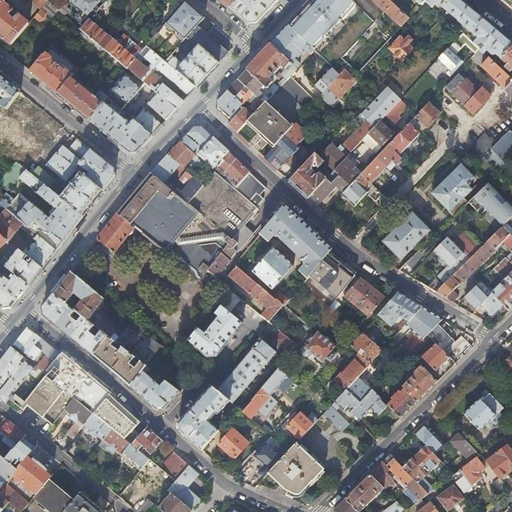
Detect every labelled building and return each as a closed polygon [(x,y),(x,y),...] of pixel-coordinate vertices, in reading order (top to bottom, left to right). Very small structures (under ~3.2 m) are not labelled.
[(29,0),(41,9),(48,1),(46,0),(29,0)] [(81,20),(85,25),(95,13),(97,12),(94,9),(100,2),(97,0),(72,0),(72,1),(84,12),(79,17),(82,19),(81,20)] [(235,0),(229,6),(249,24),(257,23),(266,12),(277,0),(235,0)] [(311,0),(288,25),(314,49),(331,66),(339,74),(343,69),(348,64),(357,74),(392,37),(375,21),(352,0),(311,0)] [(352,0),(375,21),(381,14),(366,0),(374,0),(402,26),(410,18),(390,0),(352,0)] [(459,0),(426,0),(426,1),(432,7),(437,2),(458,20),(469,7),(459,0)] [(3,1),(0,5),(0,36),(11,45),(28,25),(29,23),(19,14),(14,19),(12,18),(17,13),(3,1)] [(48,1),(41,9),(46,13),(52,18),(59,11),(58,10),(52,5),(48,1)] [(190,5),(185,1),(165,25),(170,30),(174,29),(178,33),(178,36),(183,41),(196,27),(197,27),(205,18),(200,13),(196,10),(190,5)] [(63,4),(58,10),(59,11),(65,16),(70,10),(63,4)] [(495,54),(501,59),(511,45),(511,42),(496,30),(481,17),(469,7),(458,20),(479,38),(475,43),(480,48),(485,53),(487,49),(489,50),(488,52),(492,55),(495,54)] [(41,9),(34,17),(39,22),(43,21),(47,17),(46,13),(41,9)] [(85,25),(81,30),(108,52),(116,43),(95,25),(101,18),(95,13),(85,25)] [(455,41),(459,37),(463,32),(455,24),(445,15),(436,24),(455,41)] [(288,25),(271,43),(297,68),(314,49),(288,25)] [(193,44),(195,45),(196,44),(212,59),(218,64),(228,53),(197,27),(196,27),(183,41),(177,48),(183,54),(193,44)] [(439,58),(429,69),(437,77),(443,71),(450,77),(460,66),(458,65),(462,61),(461,60),(466,54),(461,49),(466,44),(476,53),(480,48),(475,43),(463,32),(459,37),(455,41),(454,42),(442,55),(439,58)] [(389,48),(402,60),(414,48),(409,43),(413,38),(409,35),(405,39),(401,35),(389,48)] [(442,55),(454,42),(447,35),(431,51),(439,58),(442,55)] [(412,42),(416,45),(421,40),(418,36),(412,42)] [(116,43),(108,52),(127,68),(135,59),(116,43)] [(258,57),(247,69),(263,85),(270,91),(273,93),(278,88),(273,82),(277,77),(276,76),(277,74),(276,72),(282,65),(285,69),(281,73),(284,77),(280,81),(282,83),(289,76),(297,68),(271,43),(258,57)] [(214,69),(218,64),(212,59),(196,44),(195,45),(197,47),(188,57),(181,65),(181,62),(174,57),(168,64),(175,70),(175,69),(196,87),(214,69)] [(511,45),(501,59),(504,62),(503,64),(504,66),(506,65),(506,68),(508,70),(511,71),(511,70),(511,45)] [(151,49),(147,46),(138,56),(142,59),(144,57),(151,49)] [(472,57),(505,89),(511,81),(511,78),(496,64),(485,53),(480,48),(476,53),(472,57)] [(144,57),(153,65),(156,67),(168,77),(175,70),(168,64),(165,61),(157,54),(151,49),(144,57)] [(46,52),(30,70),(44,82),(58,93),(71,77),(73,75),(74,75),(67,69),(65,71),(63,69),(65,66),(60,62),(58,65),(51,59),(53,58),(46,52)] [(149,70),(135,59),(127,68),(130,70),(143,81),(150,72),(151,73),(156,67),(153,65),(149,70)] [(339,74),(331,66),(320,79),(322,81),(319,83),(324,87),(326,89),(328,87),(339,97),(355,80),(343,69),(339,74)] [(175,70),(168,77),(189,95),(196,87),(175,69),(175,70)] [(247,69),(238,79),(264,103),(265,101),(268,98),(265,96),(263,96),(263,93),(259,89),(263,85),(247,69)] [(86,76),(78,70),(74,75),(73,75),(81,82),(86,76)] [(143,81),(130,70),(126,74),(142,88),(146,83),(143,81)] [(150,72),(143,81),(146,83),(154,91),(155,92),(163,83),(151,73),(150,72)] [(6,109),(21,92),(4,78),(0,74),(0,98),(1,99),(0,101),(0,104),(5,108),(6,109)] [(142,88),(126,74),(113,90),(127,104),(131,100),(138,92),(142,88)] [(460,74),(447,87),(473,113),(494,91),(485,82),(477,91),(460,74)] [(316,101),(289,76),(282,83),(280,86),(307,111),(316,101)] [(71,77),(58,93),(73,106),(89,119),(104,101),(108,96),(105,93),(100,89),(94,96),(71,77)] [(238,79),(227,90),(242,104),(251,96),(253,98),(250,100),(254,103),(251,106),(256,111),(264,103),(238,79)] [(176,110),(184,101),(163,83),(155,92),(176,110)] [(351,151),(368,133),(384,116),(400,100),(400,99),(387,86),(361,113),(367,119),(343,145),(351,151)] [(242,104),(227,90),(218,100),(218,107),(230,118),(242,105),(242,104)] [(167,120),(176,110),(155,92),(154,91),(152,93),(156,97),(149,105),(167,120)] [(140,93),(138,92),(131,100),(133,102),(135,100),(136,101),(140,97),(138,96),(140,93)] [(400,100),(384,116),(396,127),(403,120),(398,115),(407,106),(400,100)] [(104,101),(89,119),(111,137),(130,152),(137,152),(152,135),(135,120),(134,119),(131,123),(115,110),(117,108),(112,103),(110,106),(104,101)] [(264,103),(256,111),(252,115),(248,120),(274,146),(294,124),(293,123),(291,125),(265,101),(264,103)] [(442,114),(430,102),(401,132),(360,176),(345,192),(342,195),(354,206),(367,193),(375,201),(381,194),(370,184),(386,167),(388,169),(383,174),(391,182),(396,176),(390,170),(401,157),(399,155),(419,134),(421,136),(442,114)] [(242,105),(230,118),(232,120),(244,107),(242,105)] [(244,107),(232,120),(228,124),(237,132),(248,120),(252,115),(244,107)] [(135,120),(152,135),(162,125),(145,110),(137,118),(135,120)] [(384,116),(368,133),(379,144),(396,127),(384,116)] [(330,130),(322,122),(314,131),(314,133),(320,140),(330,130)] [(274,146),(264,157),(278,170),(295,151),(294,149),(290,146),(293,143),(296,146),(297,145),(301,141),(308,134),(296,123),(294,124),(274,146)] [(247,176),(250,173),(250,172),(203,127),(195,127),(181,142),(206,164),(207,163),(214,168),(212,169),(216,173),(217,174),(220,170),(219,168),(224,162),(230,166),(226,171),(228,173),(234,178),(236,180),(234,183),(238,187),(247,176)] [(492,148),(484,155),(500,171),(511,159),(511,131),(510,129),(496,144),(492,148)] [(476,164),(484,155),(492,148),(496,144),(485,134),(465,154),(476,164)] [(47,164),(60,175),(70,163),(76,168),(91,150),(78,139),(68,149),(63,145),(47,164)] [(206,164),(181,142),(169,155),(184,168),(187,165),(189,168),(191,165),(189,163),(192,160),(196,164),(195,166),(203,173),(209,166),(206,164)] [(315,152),(289,181),(293,185),(308,198),(314,192),(327,178),(326,177),(321,173),(318,176),(312,170),(311,168),(313,166),(316,166),(318,167),(324,161),(334,170),(346,157),(349,153),(347,152),(345,155),(341,151),(343,148),(340,145),(337,148),(332,143),(319,156),(315,152)] [(87,177),(103,191),(107,185),(115,176),(114,168),(91,150),(76,168),(77,168),(79,170),(83,174),(87,170),(90,173),(87,177)] [(350,152),(349,153),(346,157),(334,170),(326,177),(327,178),(314,192),(323,201),(338,185),(345,192),(360,176),(353,170),(360,162),(350,152)] [(184,168),(169,155),(152,173),(179,196),(183,192),(169,180),(176,171),(182,177),(180,179),(188,186),(195,177),(184,168)] [(420,166),(419,166),(415,162),(411,166),(415,171),(420,166)] [(70,163),(60,175),(67,181),(77,168),(76,168),(70,163)] [(453,216),(467,202),(463,198),(472,189),(468,185),(471,183),(469,181),(474,177),(461,164),(431,194),(453,216)] [(34,168),(30,172),(49,188),(56,180),(58,177),(56,176),(53,178),(39,166),(36,169),(34,168)] [(7,192),(0,199),(0,203),(7,209),(28,227),(35,219),(41,224),(47,229),(63,242),(73,229),(83,216),(60,197),(56,194),(49,188),(30,172),(26,169),(20,177),(37,192),(56,209),(50,217),(46,213),(47,212),(42,208),(41,210),(19,192),(15,198),(7,192)] [(60,197),(83,216),(93,203),(103,191),(87,177),(83,174),(79,170),(78,172),(80,174),(75,179),(73,178),(69,182),(77,187),(75,190),(70,186),(60,197)] [(179,196),(152,173),(136,190),(117,214),(143,235),(200,282),(208,271),(219,258),(222,254),(224,252),(229,245),(233,241),(189,204),(185,200),(185,201),(182,199),(179,196)] [(259,210),(257,208),(239,193),(235,189),(229,184),(223,179),(217,174),(216,173),(205,185),(189,204),(233,241),(249,222),(259,210)] [(229,184),(234,178),(228,173),(223,179),(229,184)] [(267,189),(250,173),(247,176),(238,187),(235,189),(239,193),(257,208),(264,200),(261,197),(267,189)] [(56,180),(49,188),(56,194),(62,186),(56,180)] [(189,204),(205,185),(198,180),(186,195),(182,199),(185,201),(185,200),(189,204)] [(511,217),(511,207),(487,182),(467,202),(453,216),(461,224),(483,246),(503,227),(506,223),(511,217)] [(308,226),(285,204),(260,234),(268,242),(273,236),(278,237),(303,260),(304,265),(299,270),(307,278),(309,276),(328,253),(332,248),(308,226)] [(424,245),(434,234),(412,212),(383,241),(400,259),(410,250),(411,250),(420,241),(424,245)] [(143,235),(117,214),(107,227),(97,240),(123,261),(132,250),(124,244),(126,241),(134,247),(143,235)] [(256,229),(249,222),(233,241),(229,245),(237,252),(256,229)] [(511,235),(511,234),(511,229),(506,223),(503,227),(511,235)] [(47,229),(41,224),(35,232),(38,235),(41,231),(44,233),(47,229)] [(470,259),(483,246),(461,224),(448,237),(464,253),(470,259)] [(511,250),(511,234),(511,235),(503,227),(483,246),(470,259),(436,292),(452,302),(459,295),(453,290),(502,242),(511,251),(511,250)] [(63,242),(47,229),(44,233),(41,231),(38,235),(56,250),(63,242)] [(434,251),(447,264),(449,267),(464,253),(448,237),(434,251)] [(237,252),(229,245),(224,252),(231,258),(237,252)] [(293,266),(273,248),(253,271),(272,289),(293,266)] [(22,252),(19,249),(10,260),(4,255),(0,260),(0,262),(1,264),(8,269),(28,285),(40,270),(42,268),(22,252)] [(332,251),(329,254),(349,271),(354,275),(356,272),(332,251)] [(329,254),(328,253),(309,276),(336,298),(355,276),(354,275),(349,271),(329,254)] [(436,292),(470,259),(464,253),(449,267),(447,264),(425,286),(436,292)] [(222,254),(219,258),(208,271),(217,278),(231,261),(222,254)] [(511,263),(510,263),(505,258),(493,269),(499,275),(511,263)] [(0,265),(1,264),(0,262),(0,305),(3,308),(11,307),(28,285),(8,269),(3,277),(0,273),(0,265)] [(242,271),(236,266),(228,276),(267,308),(262,315),(269,322),(283,305),(253,280),(242,271)] [(245,268),(242,271),(253,280),(256,277),(245,268)] [(508,311),(511,307),(511,272),(494,290),(489,285),(496,278),(490,272),(481,281),(483,284),(492,294),(503,306),(508,311)] [(101,331),(108,337),(110,338),(115,331),(103,321),(105,318),(96,311),(104,300),(71,273),(66,279),(54,295),(95,326),(101,331)] [(345,297),(369,316),(384,297),(361,278),(345,297)] [(465,296),(475,287),(473,284),(464,293),(464,295),(465,296)] [(464,298),(476,310),(480,306),(488,298),(477,285),(475,287),(465,296),(464,298)] [(229,312),(240,298),(237,295),(233,291),(230,290),(219,303),(222,306),(229,312)] [(423,308),(398,293),(378,316),(391,327),(392,325),(395,326),(397,323),(395,322),(399,316),(409,322),(423,308)] [(492,317),(503,306),(492,294),(488,298),(480,306),(492,317)] [(83,347),(93,355),(108,337),(101,331),(98,335),(96,333),(94,335),(90,332),(95,326),(54,295),(46,305),(44,308),(44,315),(83,347)] [(243,323),(229,312),(222,306),(216,313),(221,316),(206,334),(198,328),(188,341),(207,356),(217,354),(243,323)] [(428,311),(423,308),(409,322),(406,326),(416,336),(402,349),(408,355),(409,354),(422,341),(428,336),(438,325),(443,320),(428,311)] [(140,362),(146,366),(161,347),(131,323),(116,343),(120,346),(138,359),(140,362)] [(456,342),(438,325),(428,336),(430,338),(436,344),(450,358),(455,364),(472,348),(461,337),(456,342)] [(28,327),(14,345),(34,361),(41,352),(52,361),(54,359),(58,362),(63,356),(28,327)] [(285,334),(296,344),(302,337),(290,328),(285,334)] [(290,353),(297,345),(296,344),(285,334),(281,331),(274,340),(275,341),(281,346),(290,353)] [(335,347),(318,332),(315,336),(314,334),(313,336),(312,335),(303,346),(323,362),(326,358),(330,361),(336,354),(332,351),(335,347)] [(382,351),(362,333),(351,346),(359,353),(362,349),(366,353),(363,357),(370,364),(382,351)] [(430,338),(428,336),(422,341),(409,354),(412,356),(430,338)] [(118,376),(131,387),(146,366),(140,362),(136,368),(130,363),(133,359),(136,362),(138,359),(120,346),(118,349),(112,344),(114,341),(110,338),(108,337),(93,355),(113,371),(118,376)] [(217,391),(230,401),(232,403),(276,352),(260,339),(251,350),(225,382),(225,381),(217,391)] [(279,349),(281,346),(275,341),(272,344),(279,349)] [(436,372),(450,358),(436,344),(421,358),(436,372)] [(12,347),(0,362),(0,397),(6,403),(10,398),(20,385),(35,366),(12,347)] [(371,364),(370,364),(363,357),(359,353),(335,381),(345,390),(346,391),(347,390),(360,376),(371,364)] [(511,353),(503,363),(511,372),(511,353)] [(75,398),(93,413),(109,395),(85,375),(63,356),(58,362),(46,375),(75,398)] [(20,385),(10,398),(24,410),(28,405),(53,425),(65,410),(75,398),(46,375),(35,366),(20,385)] [(151,404),(157,410),(164,410),(180,392),(165,381),(161,387),(156,383),(158,381),(156,379),(154,381),(146,374),(150,369),(146,366),(131,387),(151,404)] [(426,393),(437,382),(421,366),(414,373),(415,374),(403,387),(404,389),(400,393),(399,391),(391,399),(392,400),(387,406),(400,418),(409,409),(426,393)] [(288,376),(278,368),(261,388),(271,396),(272,394),(288,376)] [(309,393),(309,394),(318,383),(309,376),(300,386),(303,389),(309,393)] [(373,389),(360,376),(347,390),(360,402),(372,391),(373,389)] [(380,382),(373,389),(372,391),(377,396),(385,388),(380,382)] [(217,391),(212,386),(179,423),(179,430),(185,435),(202,450),(219,430),(210,422),(215,415),(218,417),(219,416),(218,415),(230,401),(217,391)] [(331,406),(335,402),(318,387),(311,395),(328,409),(331,406)] [(271,396),(261,388),(251,400),(252,400),(242,412),(251,419),(271,396)] [(346,391),(345,390),(335,401),(344,409),(347,405),(352,410),(350,412),(358,421),(366,413),(367,414),(372,414),(374,412),(378,415),(387,406),(377,396),(372,391),(360,402),(347,390),(346,391)] [(480,430),(504,407),(490,393),(482,400),(481,398),(464,413),(480,430)] [(93,413),(112,428),(125,439),(133,429),(140,422),(133,416),(109,395),(93,413)] [(73,438),(84,425),(93,413),(75,398),(65,410),(71,415),(70,417),(76,422),(67,433),(73,438)] [(223,419),(226,422),(238,408),(234,404),(224,416),(224,417),(223,419)] [(349,424),(331,406),(328,409),(323,414),(342,431),(349,424)] [(97,435),(102,440),(112,428),(93,413),(84,425),(90,430),(88,432),(95,438),(97,435)] [(288,427),(300,439),(313,425),(301,413),(288,427)] [(2,440),(14,449),(20,441),(26,435),(5,417),(0,424),(0,429),(6,435),(2,440)] [(419,427),(414,432),(426,444),(435,454),(446,443),(424,422),(419,427)] [(318,424),(310,434),(317,439),(324,428),(318,424)] [(140,435),(135,440),(131,444),(145,455),(148,451),(151,453),(161,441),(146,427),(140,435)] [(116,451),(121,455),(131,444),(125,439),(112,428),(102,440),(109,445),(107,447),(114,453),(116,451)] [(125,439),(131,444),(135,440),(140,435),(133,429),(125,439)] [(235,459),(249,443),(233,429),(219,445),(235,459)] [(480,455),(459,432),(451,440),(471,462),(480,455)] [(258,472),(264,478),(269,473),(271,471),(267,468),(279,456),(282,459),(288,452),(271,437),(255,455),(264,465),(258,472)] [(0,511),(9,502),(0,494),(0,469),(1,471),(0,471),(0,474),(8,481),(13,476),(18,469),(11,464),(16,457),(23,463),(30,454),(32,450),(27,446),(20,441),(14,449),(5,459),(0,455),(0,511)] [(271,471),(269,473),(286,491),(296,496),(297,496),(299,496),(301,494),(323,471),(297,446),(298,445),(296,443),(288,452),(282,459),(271,471)] [(131,444),(121,455),(127,460),(125,462),(132,468),(134,466),(140,471),(142,468),(150,459),(145,455),(131,444)] [(426,444),(414,456),(430,471),(441,460),(435,454),(426,444)] [(511,448),(509,444),(486,461),(499,478),(511,468),(511,448)] [(181,458),(174,452),(161,468),(167,473),(181,458)] [(13,476),(36,494),(49,479),(54,474),(41,463),(30,454),(23,463),(18,469),(13,476)] [(420,499),(422,498),(426,495),(429,493),(418,482),(403,467),(391,454),(385,460),(379,465),(387,473),(390,470),(420,499)] [(452,476),(463,491),(483,477),(480,473),(483,471),(480,465),(486,461),(481,455),(480,455),(471,462),(452,476)] [(430,471),(414,456),(403,467),(418,482),(429,493),(430,492),(433,490),(422,478),(430,471)] [(189,465),(181,458),(167,473),(176,480),(189,465)] [(150,459),(142,468),(156,480),(154,482),(157,484),(159,482),(168,489),(176,480),(167,473),(161,468),(150,459)] [(176,480),(168,489),(168,490),(172,493),(191,510),(199,500),(185,489),(199,474),(189,465),(176,480)] [(375,470),(370,474),(384,488),(393,479),(387,473),(379,465),(375,470)] [(359,486),(346,498),(359,511),(384,488),(370,474),(359,486)] [(509,491),(499,478),(493,483),(502,496),(509,491)] [(33,499),(48,511),(64,511),(75,500),(49,479),(36,494),(33,499)] [(19,511),(20,511),(28,503),(6,484),(0,492),(0,494),(9,502),(19,511)] [(464,498),(454,484),(437,497),(448,510),(464,498)] [(129,485),(119,497),(124,502),(134,490),(129,485)] [(64,511),(103,511),(81,492),(75,500),(64,511)] [(159,508),(163,511),(190,511),(192,510),(191,510),(172,493),(159,508)] [(133,508),(136,511),(148,498),(144,495),(133,508)] [(136,511),(148,511),(155,505),(148,498),(136,511)] [(333,511),(357,511),(359,511),(346,498),(334,510),(333,511)] [(406,510),(407,511),(439,511),(432,501),(427,505),(422,498),(420,499),(406,510)] [(402,511),(406,510),(397,501),(382,511),(402,511)]
